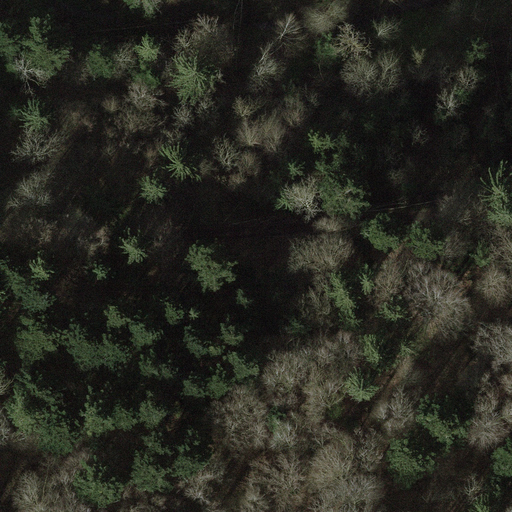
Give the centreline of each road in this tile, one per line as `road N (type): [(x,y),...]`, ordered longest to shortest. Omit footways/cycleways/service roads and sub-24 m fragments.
road 1 (track): [(0,241),(511,214)]
road 2 (track): [(511,429),(419,486),(343,511)]
